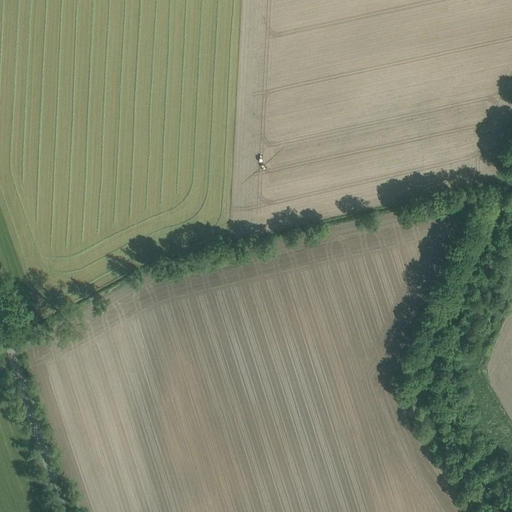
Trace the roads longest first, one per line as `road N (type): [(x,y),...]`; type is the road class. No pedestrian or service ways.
road 1 (track): [(511,188),(443,321),(411,408),(423,454),(460,511)]
road 2 (unclassified): [(63,511),(0,317)]
